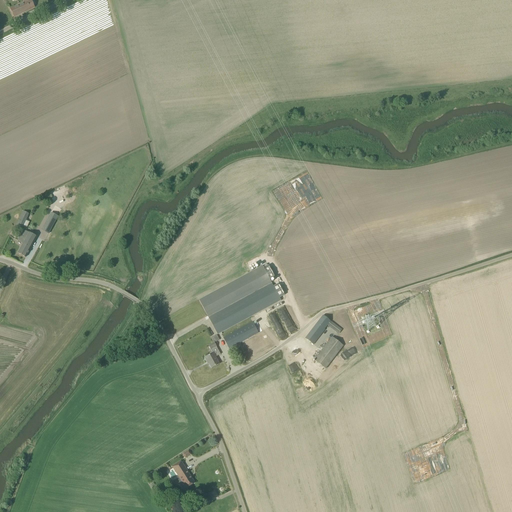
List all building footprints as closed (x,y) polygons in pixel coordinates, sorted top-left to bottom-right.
[(22,0),(23,2),(10,8),(14,17),(34,8),(30,0),(22,0)] [(22,216),(17,225),(23,227),(27,218),(29,215),(29,214),(24,211),(22,216)] [(50,213),(43,227),(50,230),(51,231),(58,217),(50,213)] [(18,240),(23,243),(18,253),(25,257),(36,237),(30,233),(26,232),(23,230),(18,240)] [(262,266),(252,272),(199,300),(207,316),(209,318),(217,335),(220,333),(251,317),(281,300),(279,298),(284,295),(278,284),(273,287),(272,284),(270,279),(274,277),(268,266),(264,268),(262,266)] [(259,330),(273,324),(274,325),(280,322),(276,313),(255,322),(259,330)] [(330,321),(323,316),(305,339),(313,345),(325,330),(324,329),(327,325),(330,321)] [(223,338),(229,349),(258,333),(252,322),(223,338)] [(326,369),(343,346),(332,337),(314,360),(326,369)] [(208,346),(209,347),(212,353),(204,358),(206,362),(207,361),(211,368),(219,364),(215,357),(220,354),(215,344),(214,343),(208,346)] [(353,355),(350,350),(340,356),(343,361),(353,355)] [(311,395),(318,392),(310,375),(303,378),(311,395)] [(186,489),(190,486),(195,483),(181,461),(172,467),(182,483),(180,484),(180,486),(182,489),(184,489),(185,488),(186,489)] [(214,490),(209,494),(213,500),(218,496),(214,490)]
